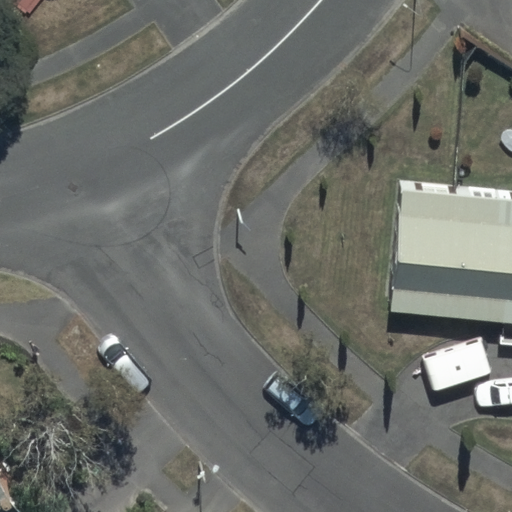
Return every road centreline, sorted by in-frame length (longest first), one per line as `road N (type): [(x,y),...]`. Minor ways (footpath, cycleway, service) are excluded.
road 1 (residential): [(93,178),(211,367),(346,511)]
road 2 (residential): [(93,178),(203,111),(317,0)]
